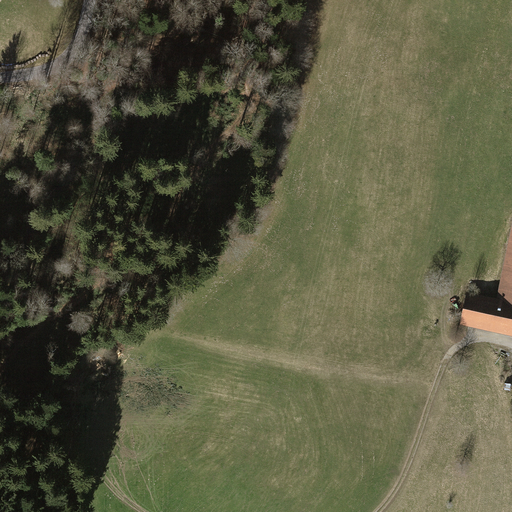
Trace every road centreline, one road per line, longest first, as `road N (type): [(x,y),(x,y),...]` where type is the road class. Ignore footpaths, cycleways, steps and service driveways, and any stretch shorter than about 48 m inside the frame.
road 1 (track): [(511,345),(474,337),(445,358),(394,495),(378,511)]
road 2 (unclassified): [(89,0),(64,61),(0,76)]
